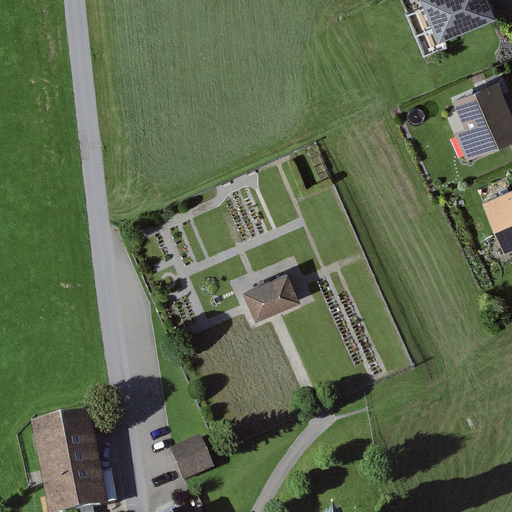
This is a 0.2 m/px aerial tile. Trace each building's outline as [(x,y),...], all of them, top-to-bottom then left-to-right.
[(423,0),(439,40),(495,17),(487,0),(423,0)] [(511,118),(497,83),(455,101),(468,132),(460,135),(468,154),(511,135),(511,118)] [(511,192),(487,202),(505,246),(511,242),(511,192)] [(287,277),(246,294),(257,318),(298,301),(287,277)] [(88,423),(35,433),(51,511),(75,511),(104,506),(88,423)] [(200,442),(173,454),(185,480),(212,468),(200,442)]
